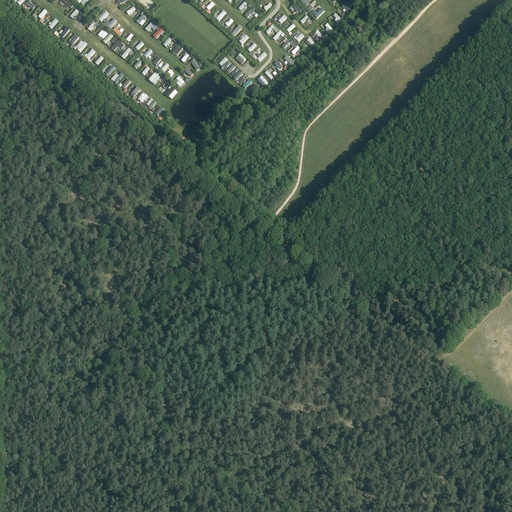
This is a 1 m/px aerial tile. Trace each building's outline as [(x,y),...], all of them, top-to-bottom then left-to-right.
[(33,9),(37,6),(31,0),(29,0),(27,2),(33,9)] [(68,0),(58,0),(58,1),(66,9),(72,3),(68,0)] [(238,12),(245,5),(242,2),(236,9),(238,12)] [(311,3),(305,9),(307,12),(314,6),(311,3)] [(267,4),(261,10),(264,12),(269,6),(267,4)] [(289,8),(294,14),(298,11),(293,5),(289,8)] [(124,12),(126,16),(134,10),(132,7),(124,12)] [(245,20),(252,13),(248,10),(242,17),(245,20)] [(105,12),(97,20),(100,22),(107,14),(105,12)] [(331,16),(334,20),(332,21),(335,25),(339,21),(333,14),(331,16)] [(278,25),(284,19),(281,16),(275,22),(278,25)] [(298,23),(300,25),(306,19),(303,16),(298,23)] [(48,25),(51,28),(59,21),(56,18),(48,25)] [(226,28),(231,22),(228,19),(223,25),(226,28)] [(142,28),(145,31),(151,24),(148,22),(142,28)] [(266,35),(272,29),(269,26),(263,33),(266,35)] [(118,37),(121,34),(114,28),(111,31),(118,37)] [(68,41),(72,44),(76,39),(77,40),(80,36),(75,33),(68,41)] [(277,34),(272,41),(275,43),(280,36),(277,34)] [(293,40),(296,43),(302,37),(299,34),(293,40)] [(239,45),(247,39),(244,36),(236,42),(239,45)] [(167,38),(162,46),(165,48),(170,40),(167,38)] [(285,39),(279,48),(283,50),(288,42),(285,39)] [(310,47),(313,44),(307,39),(304,41),(310,47)] [(84,41),(77,49),(80,52),(87,44),(84,41)] [(117,53),(122,46),(117,41),(111,47),(117,53)] [(140,41),(134,48),(137,51),(143,43),(140,41)] [(252,44),(245,51),(248,53),(254,46),(252,44)] [(176,45),(170,51),(173,53),(174,52),(176,53),(180,49),(176,45)] [(120,57),(123,59),(130,51),(127,48),(120,57)] [(85,57),(89,60),(95,51),(91,49),(85,57)] [(143,56),(146,58),(152,51),(148,49),(143,56)] [(261,53),(254,60),(257,63),(264,56),(261,53)] [(182,63),(188,57),(185,54),(179,60),(182,63)] [(291,63),(281,56),(279,59),(288,66),(291,63)] [(158,57),(152,62),(154,66),(161,60),(158,57)] [(223,58),(217,64),(220,67),(226,61),(223,58)] [(192,60),(188,63),(195,71),(199,67),(192,60)] [(275,62),(270,66),(276,72),(280,68),(275,62)] [(249,74),(252,72),(245,64),(242,67),(249,74)] [(224,72),(227,74),(232,68),(230,66),(224,72)] [(189,78),(191,75),(184,67),(182,70),(189,78)] [(118,71),(113,82),(117,84),(122,73),(118,71)] [(268,81),(270,79),(264,72),(262,74),(268,81)] [(152,82),(159,75),(157,73),(149,80),(152,82)] [(125,76),(119,83),(121,85),(127,78),(125,76)] [(259,76),(256,79),(263,87),(266,85),(259,76)] [(179,77),(174,83),(179,87),(184,82),(179,77)] [(128,78),(122,87),(124,88),(130,80),(128,78)] [(158,88),(161,90),(164,85),(165,86),(167,84),(162,81),(158,88)] [(138,99),(142,103),(148,95),(143,92),(138,99)] [(154,100),(148,107),(151,109),(157,103),(154,100)] [(163,106),(156,112),(158,115),(165,109),(163,106)]
